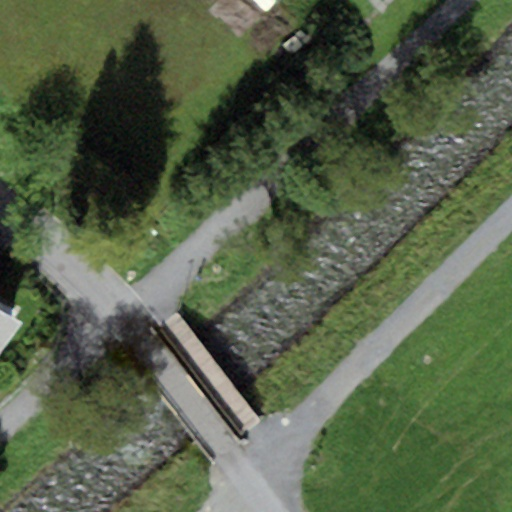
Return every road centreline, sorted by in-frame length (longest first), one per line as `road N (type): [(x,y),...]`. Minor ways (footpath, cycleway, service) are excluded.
road 1 (track): [(511,220),(253,484),(211,511)]
road 2 (residential): [(0,217),(147,352),(276,511)]
